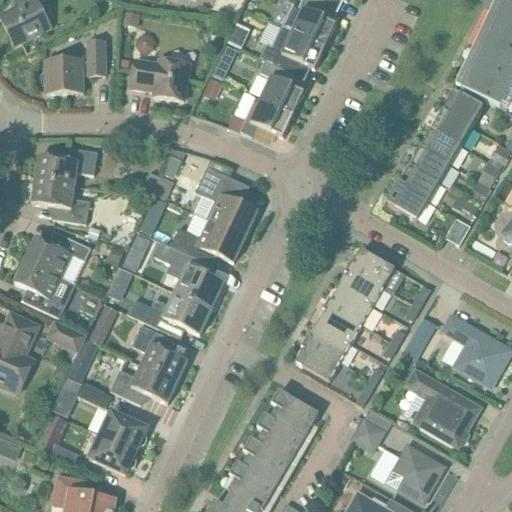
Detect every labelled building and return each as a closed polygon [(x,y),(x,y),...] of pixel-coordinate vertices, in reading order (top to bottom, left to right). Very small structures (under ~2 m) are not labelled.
[(36,0),(19,0),(24,8),(0,19),(15,50),(51,32),(36,2),(36,0)] [(326,23),(331,12),(306,0),(288,0),(287,4),(293,7),(282,30),(293,35),(326,51),(337,28),(326,23)] [(306,0),(331,12),(336,0),(347,6),(349,0),(306,0)] [(511,0),(505,0),(461,94),(502,113),(511,90),(511,0)] [(246,1),(242,11),(252,15),(254,9),(253,4),(246,1)] [(125,27),(136,29),(138,20),(127,18),(125,27)] [(326,51),(293,35),(283,57),(278,55),(273,68),(284,73),(289,62),(315,74),(326,51)] [(136,42),(135,50),(140,56),(148,57),(154,52),(155,44),(150,38),(142,37),(136,42)] [(82,65),(65,65),(45,66),(46,98),(83,97),(83,79),(89,79),(89,80),(106,80),(105,60),(105,46),(88,46),(88,66),(82,66),(82,65)] [(226,47),(221,57),(227,61),(233,58),(236,52),(226,47)] [(122,62),(120,70),(128,71),(130,64),(122,62)] [(135,65),(134,72),(130,91),(155,95),(154,100),(184,105),(190,68),(160,64),(159,69),(135,65)] [(261,104),(294,119),(305,96),(279,84),(284,73),(273,68),(265,64),(260,76),(271,82),(261,104)] [(210,81),(202,98),(215,104),(223,87),(210,81)] [(454,95),(443,114),(472,131),(483,112),(454,95)] [(294,119),(261,104),(251,125),(246,123),(241,136),(252,141),(258,130),(283,142),(294,119)] [(472,131),(443,114),(432,133),(461,150),(472,131)] [(432,133),(421,152),(450,169),(461,150),(432,133)] [(495,156),(507,163),(511,155),(506,152),(499,148),(495,156)] [(39,160),(35,184),(75,190),(77,177),(94,180),(98,157),(64,151),(64,153),(66,153),(64,164),(39,160)] [(450,169),(421,152),(410,170),(439,187),(450,169)] [(188,156),(174,153),(171,160),(163,178),(174,183),(182,165),(188,156)] [(199,189),(196,197),(202,200),(215,206),(216,210),(209,225),(246,242),(257,216),(242,209),(231,204),(229,199),(237,184),(230,181),(229,181),(233,173),(229,171),(226,170),(222,168),(218,167),(215,165),(211,164),(208,171),(199,189)] [(484,174),(496,181),(500,174),(488,166),(484,174)] [(410,170),(399,189),(428,206),(439,187),(410,170)] [(153,199),(154,197),(161,182),(150,177),(142,194),(153,199)] [(162,179),(161,182),(154,197),(166,203),(174,185),(162,179)] [(75,190),(35,184),(32,207),(57,211),(55,222),(53,222),(53,223),(86,229),(90,206),(73,203),(75,190)] [(511,187),(507,184),(497,200),(510,208),(511,204),(511,187)] [(473,193),(485,200),(490,192),(477,185),(473,193)] [(428,206),(399,189),(388,208),(417,225),(428,206)] [(154,202),(150,211),(162,216),(167,207),(154,202)] [(462,212),(474,219),(479,211),(467,204),(462,212)] [(456,222),(455,224),(445,242),(457,249),(467,231),(468,229),(456,222)] [(511,223),(502,236),(511,244),(511,258),(511,259),(511,258),(511,223)] [(143,224),(139,234),(149,239),(153,229),(143,224)] [(170,251),(192,261),(199,264),(204,253),(234,267),(246,242),(209,225),(202,239),(198,241),(179,232),(170,251)] [(91,230),(87,239),(97,243),(100,233),(91,230)] [(91,253),(73,244),(55,236),(49,248),(36,242),(26,264),(60,280),(70,259),(85,266),(91,253)] [(192,261),(170,251),(162,246),(154,261),(171,269),(167,278),(181,285),(175,297),(212,314),(223,289),(185,271),(190,261),(192,262),(192,261)] [(112,250),(107,265),(118,269),(123,254),(112,250)] [(384,292),(395,273),(361,253),(354,267),(355,268),(352,274),(384,292)] [(60,280),(26,264),(15,287),(28,293),(22,305),(58,322),(64,309),(49,302),(60,280)] [(384,292),(352,274),(349,279),(347,278),(339,291),(373,311),(384,292)] [(424,290),(412,309),(419,313),(431,294),(424,290)] [(330,311),(362,330),(373,311),(339,291),(332,304),(334,305),(330,311)] [(200,339),(212,314),(175,297),(169,310),(155,303),(151,312),(134,304),(128,319),(158,333),(159,332),(157,331),(162,322),(200,339)] [(412,326),(419,313),(412,309),(405,322),(412,326)] [(362,330),(330,311),(327,317),(325,316),(318,329),(351,348),(362,330)] [(0,389),(16,397),(17,395),(19,396),(34,365),(25,360),(39,330),(11,317),(0,340),(0,389)] [(511,355),(451,320),(442,336),(466,350),(454,371),(491,392),(511,355)] [(48,342),(79,357),(86,341),(55,327),(48,342)] [(147,358),(141,370),(178,386),(188,365),(165,354),(170,344),(171,345),(172,343),(141,329),(131,350),(147,358)] [(351,348),(318,329),(310,342),(312,343),(309,348),(340,367),(351,348)] [(398,350),(405,338),(397,333),(390,346),(398,350)] [(82,385),(98,350),(86,344),(69,380),(82,385)] [(414,345),(408,354),(409,355),(408,358),(416,363),(417,360),(418,360),(424,350),(414,345)] [(398,350),(390,346),(382,358),(391,363),(398,350)] [(340,367),(309,348),(305,354),(303,353),(296,367),(329,386),(340,367)] [(61,361),(53,378),(65,384),(73,366),(61,361)] [(417,364),(413,371),(423,377),(428,370),(417,364)] [(167,408),(178,386),(141,370),(136,382),(120,374),(110,395),(141,409),(141,408),(140,408),(145,397),(167,408)] [(376,371),(369,384),(376,388),(383,376),(376,371)] [(466,436),(472,424),(479,413),(416,376),(408,390),(429,403),(421,417),(417,414),(414,415),(410,422),(457,450),(458,449),(459,449),(463,448),(468,440),(467,436),(466,436)] [(376,388),(369,384),(362,396),(369,400),(376,388)] [(112,400),(83,386),(76,400),(105,413),(112,400)] [(210,511),(264,511),(320,418),(279,395),(279,396),(284,399),(228,495),(231,496),(223,509),(215,504),(210,511)] [(365,407),(369,400),(362,396),(355,408),(359,410),(362,411),(365,407)] [(371,413),(352,445),(362,450),(366,444),(377,450),(391,425),(371,413)] [(147,432),(129,424),(111,415),(100,439),(136,456),(147,432)] [(34,416),(28,422),(31,430),(39,432),(45,426),(42,418),(34,416)] [(34,452),(50,459),(73,470),(78,459),(57,449),(63,437),(45,428),(34,452)] [(89,462),(107,471),(125,479),(136,456),(100,439),(89,462)] [(424,508),(445,471),(408,449),(386,486),(424,508)] [(336,473),(329,484),(343,493),(350,481),(336,473)] [(114,511),(116,503),(82,497),(84,484),(57,479),(52,509),(66,511),(65,511),(114,511)] [(383,511),(384,510),(375,504),(373,507),(358,498),(349,511),(383,511)]
